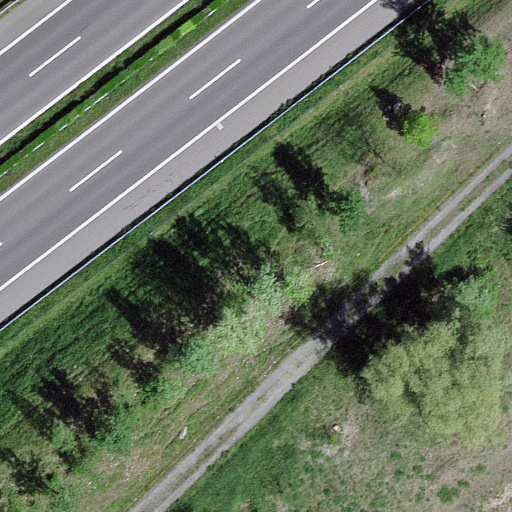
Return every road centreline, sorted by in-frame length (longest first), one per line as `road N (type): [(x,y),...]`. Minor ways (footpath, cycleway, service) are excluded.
road 1 (track): [(151,511),(511,163)]
road 2 (motorway): [(0,246),(320,0)]
road 3 (motorway): [(125,0),(0,96)]
